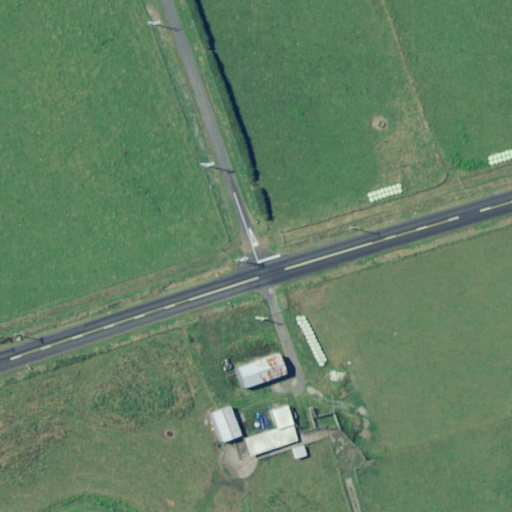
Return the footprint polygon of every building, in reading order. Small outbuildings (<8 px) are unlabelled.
[(342,355),(331,333),(311,344),(333,388),(347,381),(336,359),(342,355)] [(281,374),(274,354),(234,367),(237,375),(232,377),(236,389),(281,374)] [(236,435),(226,406),(206,414),(216,442),(236,435)] [(292,440),(281,406),(265,411),(271,429),(239,440),(244,456),(292,440)] [(302,455),(299,446),(288,449),(291,459),(302,455)]
